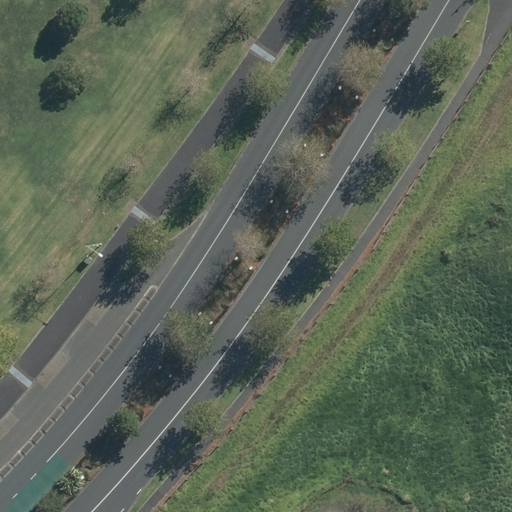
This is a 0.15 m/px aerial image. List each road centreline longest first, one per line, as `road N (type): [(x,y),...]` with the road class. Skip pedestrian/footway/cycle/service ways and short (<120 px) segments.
road 1 (tertiary): [(0,510),(179,293),(363,0)]
road 2 (tertiary): [(450,0),(257,307),(150,449),(90,511)]
